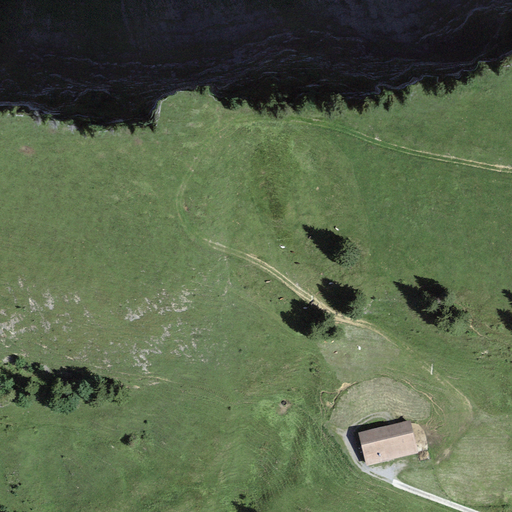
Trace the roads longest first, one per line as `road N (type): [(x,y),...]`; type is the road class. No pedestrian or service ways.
road 1 (track): [(511,170),(296,119),(257,118),(210,134),(180,192),(187,224),(206,242),(255,261),(329,313),(380,331),(462,398),(469,418),(447,452),(388,480)]
road 2 (track): [(471,511),(365,469),(348,430)]
